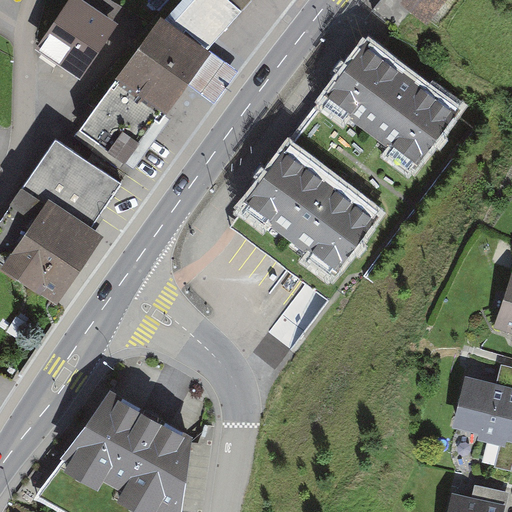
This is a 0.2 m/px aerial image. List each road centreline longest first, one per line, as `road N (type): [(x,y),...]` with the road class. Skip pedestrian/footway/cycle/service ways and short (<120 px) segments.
road 1 (primary): [(328,0),(116,288)]
road 2 (residential): [(116,288),(193,335),(234,382),(242,425),(225,511)]
road 3 (primary): [(116,288),(0,468)]
road 4 (residential): [(0,197),(25,151),(26,30),(34,0)]
